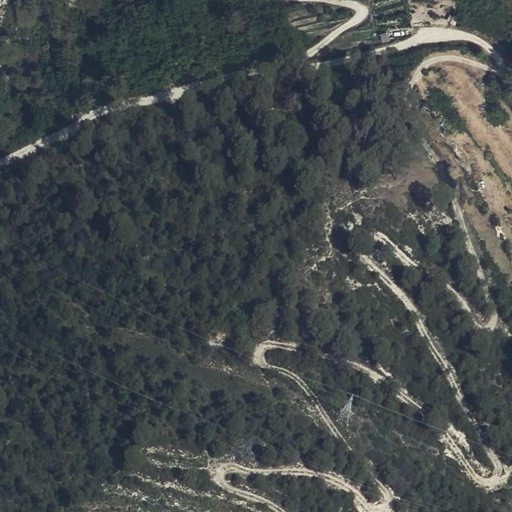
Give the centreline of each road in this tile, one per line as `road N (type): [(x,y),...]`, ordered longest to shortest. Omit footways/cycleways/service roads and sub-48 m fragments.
road 1 (track): [(277,511),(222,483),(220,473),(230,467),(331,477),(375,511),(390,507),(294,374),(260,355),(271,343),(350,362),(418,406),(477,474),(494,478),(499,467),(456,384),(412,306),(365,249),(384,239),(457,297),(472,323),(490,327),(498,319),(463,211),(411,99),(428,64),(446,58),(502,68)]
road 2 (unclassified): [(511,85),(494,52),(471,36),(448,34),(120,106),(0,160)]
